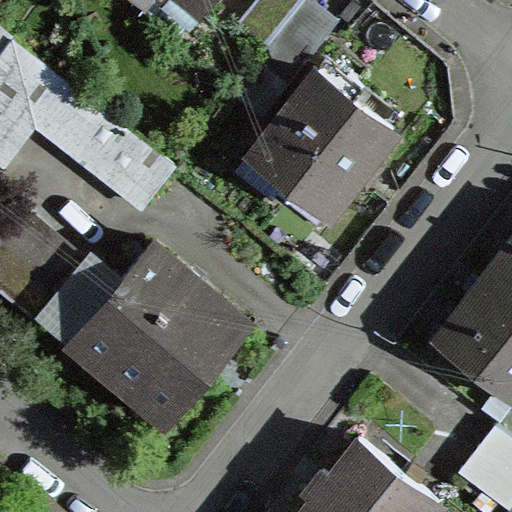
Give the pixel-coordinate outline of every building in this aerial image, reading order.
[(297,5),(300,0),(255,0),(241,18),(268,40),(297,5)] [(294,83),(327,29),(297,5),(268,40),(257,54),(294,83)] [(0,24),(15,37),(22,27),(0,7),(0,24)] [(0,55),(15,37),(0,24),(0,55)] [(176,161),(15,37),(0,55),(0,159),(34,116),(145,201),(176,161)] [(363,82),(327,54),(252,148),(328,209),(356,174),(359,177),(376,156),(372,152),(395,124),(355,93),(363,82)] [(71,335),(81,323),(112,286),(84,262),(81,267),(9,207),(0,218),(0,286),(39,319),(44,312),(71,335)] [(81,323),(178,404),(249,319),(153,238),(112,286),(81,323)] [(511,239),(438,334),(511,392),(511,239)] [(511,430),(497,419),(461,468),(511,505),(511,503),(511,430)] [(314,491),(297,511),(426,511),(440,495),(359,432),(331,469),(325,464),(307,486),(314,491)]
